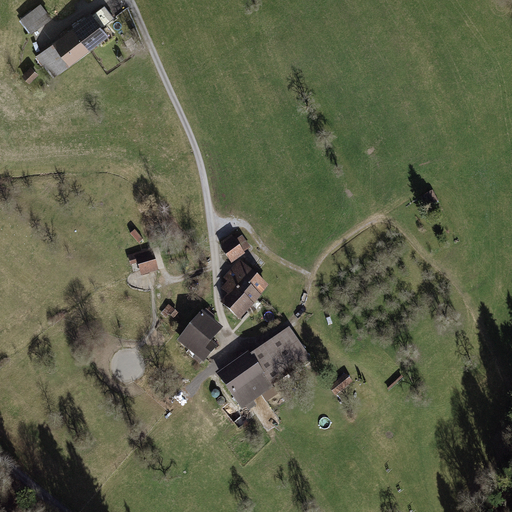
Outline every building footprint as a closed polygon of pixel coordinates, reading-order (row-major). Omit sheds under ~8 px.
[(41,3),(20,19),(31,33),(52,17),(41,3)] [(108,32),(92,11),(54,41),(70,61),(108,32)] [(70,61),(54,41),(37,54),(53,75),(70,61)] [(39,74),(31,66),(21,75),(29,83),(39,74)] [(438,201),(433,191),(425,195),(430,205),(438,201)] [(135,230),(130,234),(139,243),(144,239),(135,230)] [(236,241),(232,236),(221,243),(222,251),(232,265),(246,255),(244,253),(251,248),(243,236),(236,241)] [(152,249),(128,256),(131,266),(138,264),(140,271),(141,276),(157,271),(159,271),(152,249)] [(225,278),(229,282),(255,305),(262,297),(261,296),(269,287),(240,261),(225,278)] [(240,321),(255,305),(229,282),(222,289),(228,296),(221,304),(240,321)] [(224,329),(203,312),(178,341),(204,364),(219,347),(213,342),(224,329)] [(248,351),(216,374),(242,410),(313,361),(290,328),(251,356),(248,351)] [(347,374),(329,388),(336,396),(353,382),(347,374)] [(166,395),(162,400),(170,406),(174,402),(166,395)]
